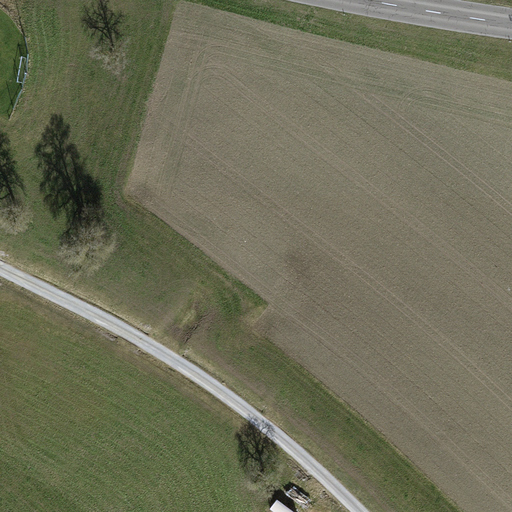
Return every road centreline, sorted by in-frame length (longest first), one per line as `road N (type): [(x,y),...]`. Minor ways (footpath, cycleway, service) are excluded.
road 1 (track): [(358,511),(201,378),(0,269)]
road 2 (secondary): [(365,0),(511,24)]
